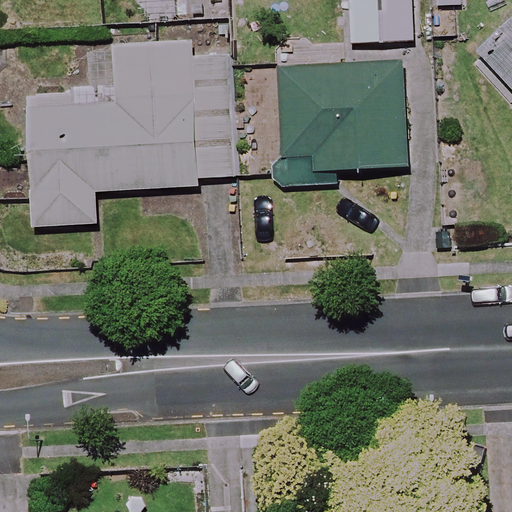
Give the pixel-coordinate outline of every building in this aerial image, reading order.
[(171,0),(148,0),(151,27),(173,25),(171,0)] [(412,44),(411,0),(350,0),(351,45),(412,44)] [(511,23),(474,64),(511,100),(511,23)] [(191,57),(190,45),(117,49),(120,102),(29,107),(36,229),(99,226),(97,194),(236,186),(229,55),(191,57)] [(411,170),(404,67),(278,75),(286,188),(337,184),(337,174),(411,170)]
